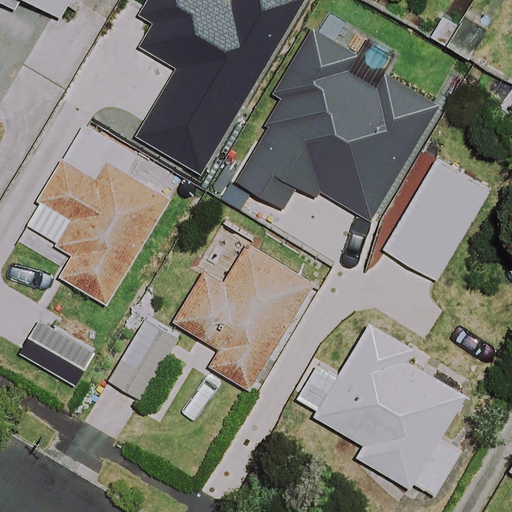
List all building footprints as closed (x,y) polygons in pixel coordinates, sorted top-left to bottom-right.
[(176,0),(134,0),(116,28),(146,47),(176,0)] [(448,43),(377,0),(292,0),(238,88),(370,168),(448,43)] [(24,76),(0,61),(0,156),(30,107),(12,96),(24,76)] [(137,154),(85,123),(40,198),(73,218),(59,242),(76,252),(63,275),(109,303),(172,198),(127,171),(137,154)] [(490,191),(438,160),(386,247),(438,278),(490,191)] [(316,282),(252,243),(228,282),(208,270),(179,319),(224,347),(214,364),(252,387),(316,282)] [(298,394),(320,407),(316,413),(366,442),(360,453),(434,497),(463,449),(440,436),(466,391),(419,363),(426,352),(371,320),(340,373),(318,360),(298,394)]
